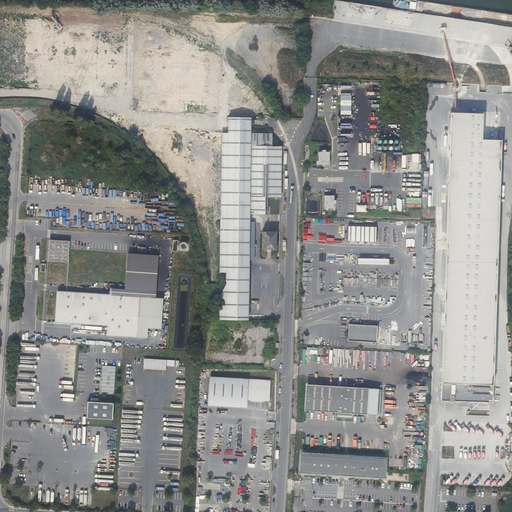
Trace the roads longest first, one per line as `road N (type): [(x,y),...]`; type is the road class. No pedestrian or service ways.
road 1 (unknown): [(0,91),(204,117),(219,113),(228,95),(222,55)]
road 2 (unclassified): [(0,383),(14,141),(0,116)]
road 3 (unknown): [(287,365),(388,374),(401,388),(390,426),(284,425)]
